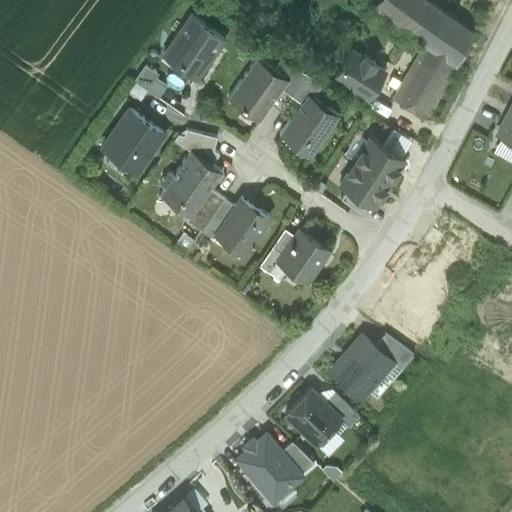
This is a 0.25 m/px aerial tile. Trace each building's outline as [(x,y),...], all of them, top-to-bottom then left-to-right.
[(376,0),(373,6),(424,45),(456,63),(453,70),(461,74),(480,38),(426,0),(376,0)] [(163,55),(195,78),(224,37),(191,14),(163,55)] [(392,99),(428,119),(453,70),(456,63),(424,45),(392,99)] [(335,77),(368,98),(385,71),(374,64),(375,62),(364,55),(363,58),(352,51),(335,77)] [(281,86),(287,79),(282,75),(255,54),(225,92),(241,105),(242,103),(258,116),(281,86)] [(291,94),(306,74),(290,64),(282,75),(287,79),(281,86),(291,94)] [(135,81),(158,97),(165,85),(153,76),(156,72),(146,65),(135,81)] [(308,93),(312,96),(321,84),(306,74),(291,94),(301,101),(308,93)] [(277,132),(308,156),(339,117),(312,96),(308,93),(301,101),(277,132)] [(511,142),(511,100),(494,134),(511,142)] [(164,131),(130,107),(103,146),(137,170),(164,131)] [(191,149),(212,163),(219,153),(214,149),(216,136),(186,128),(184,135),(178,133),(174,139),(190,150),(191,149)] [(354,160),(390,183),(405,159),(370,136),(354,160)] [(212,163),(191,149),(190,150),(173,174),(171,172),(170,172),(168,171),(165,175),(162,175),(162,179),(160,183),(165,186),(160,193),(190,214),(195,207),(196,208),(211,187),(222,171),(212,163)] [(369,202),(375,206),(390,183),(354,160),(339,184),(348,189),(369,202)] [(224,196),(211,187),(196,208),(195,207),(190,214),(187,219),(201,229),(224,196)] [(369,202),(348,189),(341,200),(362,213),(369,202)] [(270,215),(242,195),(235,204),(215,234),(243,253),(270,215)] [(235,204),(224,196),(201,229),(213,237),(215,234),(235,204)] [(307,281),(330,248),(299,227),(294,234),(276,260),(307,281)] [(276,260),(294,234),(285,228),(259,265),(269,271),(276,260)] [(393,360),(392,360),(401,368),(413,354),(384,333),(375,344),(393,360)] [(392,360),(393,360),(375,344),(364,334),(331,371),(337,376),(336,377),(344,384),(345,383),(360,397),(392,360)] [(317,444),(342,419),(324,401),(310,388),(285,414),(317,444)] [(324,401),(342,419),(349,426),(359,416),(334,391),(324,401)] [(302,475),(266,433),(237,459),(270,496),(286,483),(290,486),(302,475)] [(474,460),(453,483),(484,511),(492,511),(509,493),(474,460)] [(224,462),(209,469),(216,483),(231,476),(224,462)] [(196,511),(197,511),(183,495),(163,511),(196,511)]
